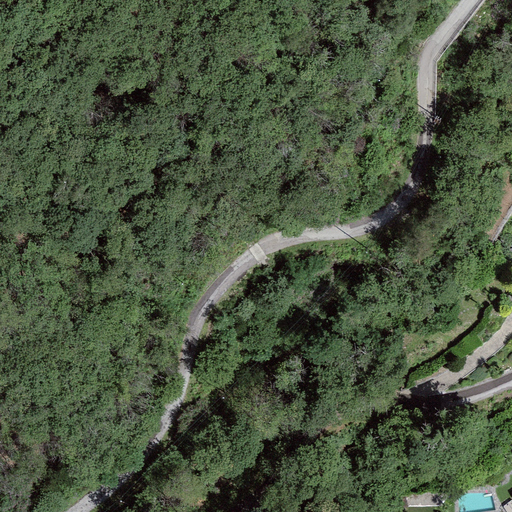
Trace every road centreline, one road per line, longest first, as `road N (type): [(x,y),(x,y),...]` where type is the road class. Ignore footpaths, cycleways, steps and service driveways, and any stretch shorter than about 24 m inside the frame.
road 1 (unclassified): [(469,0),(426,58),(421,160),(399,204),(360,228),(273,243),(235,270),(200,311),(174,404),(149,446),(74,511)]
road 2 (unclassified): [(237,511),(328,415),(358,404),(446,401),(511,378)]
